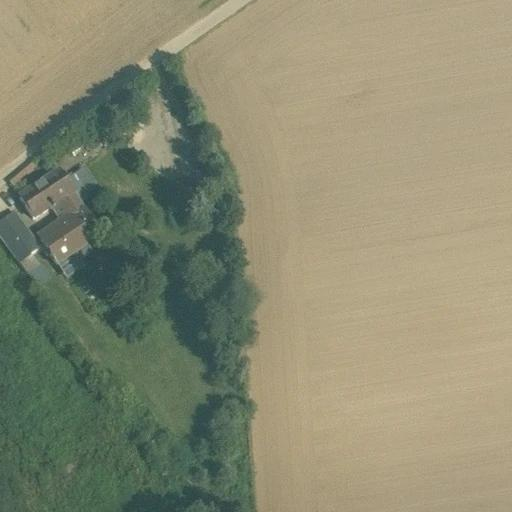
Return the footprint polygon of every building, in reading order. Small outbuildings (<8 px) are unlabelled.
[(7,181),(12,187),(48,159),(43,153),(7,181)] [(58,166),(16,195),(32,218),(42,211),(60,198),(74,219),(45,239),(60,260),(103,230),(87,207),(71,184),(58,166)] [(88,172),(71,184),(87,207),(104,195),(88,172)] [(16,219),(0,230),(0,248),(20,275),(44,256),(16,219)] [(112,243),(103,230),(60,260),(55,263),(70,285),(91,270),(85,262),(112,243)]
